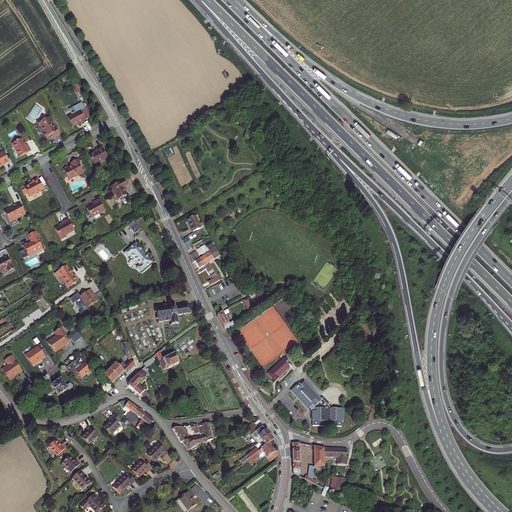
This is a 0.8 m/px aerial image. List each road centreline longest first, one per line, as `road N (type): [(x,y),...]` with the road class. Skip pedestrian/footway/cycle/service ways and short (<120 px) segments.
road 1 (motorway): [(206,0),(511,303)]
road 2 (trunk): [(298,112),(392,235),(425,395),(445,448),(469,480)]
road 3 (motorway): [(511,282),(232,3)]
road 4 (trunk): [(511,180),(456,258),(434,325),(435,397),(469,480)]
road 5 (trunk): [(511,118),(451,124),(382,108),(325,76),(232,3)]
road 6 (trunk): [(511,448),(484,448),(461,431),(440,367),(454,284),(511,193)]
road 7 (motorway): [(298,112),(500,313)]
road 8 (tertiary): [(228,353),(116,119)]
road 9 (residential): [(285,437),(338,444),(387,426),(444,511)]
road 10 (motorway): [(197,0),(298,112)]
road 11 (tertiary): [(116,119),(42,0)]
